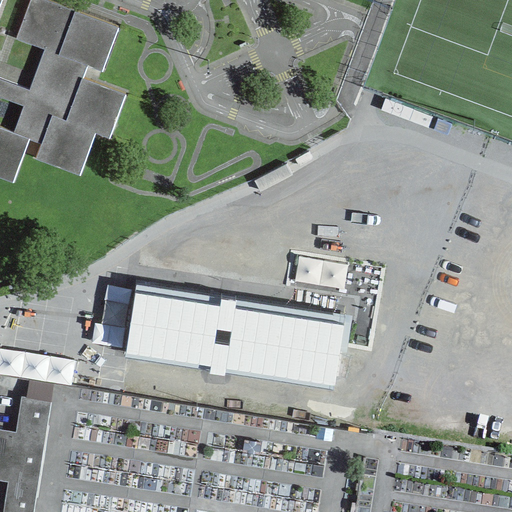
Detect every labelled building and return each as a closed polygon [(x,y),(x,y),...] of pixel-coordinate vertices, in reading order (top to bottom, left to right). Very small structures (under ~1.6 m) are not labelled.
[(117,28),(40,0),(30,0),(16,40),(43,49),(28,90),(23,106),(12,134),(0,129),(0,176),(14,182),(29,141),(40,144),(34,160),(79,176),(95,133),(109,138),(126,93),(82,77),(86,67),(101,73),(117,28)] [(0,97),(23,106),(28,90),(0,80),(0,97)] [(345,367),(354,292),(138,267),(129,342),(345,367)] [(97,288),(90,332),(126,338),(133,294),(97,288)] [(0,415),(0,468),(10,470),(5,507),(36,511),(57,374),(27,369),(19,419),(0,415)]
